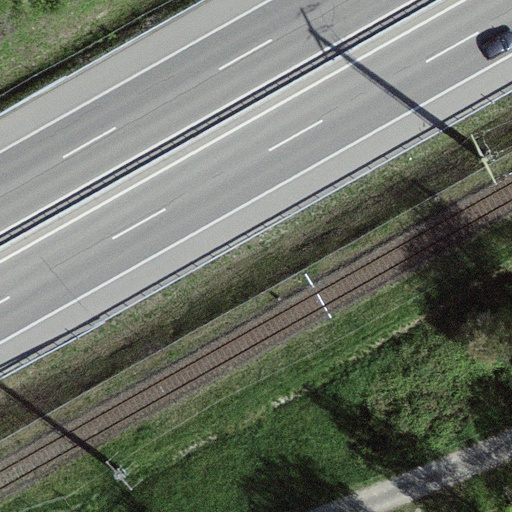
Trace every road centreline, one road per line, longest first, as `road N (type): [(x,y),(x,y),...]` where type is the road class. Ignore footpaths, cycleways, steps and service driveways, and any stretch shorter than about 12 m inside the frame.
road 1 (motorway): [(0,305),(511,15)]
road 2 (motorway): [(336,0),(0,189)]
